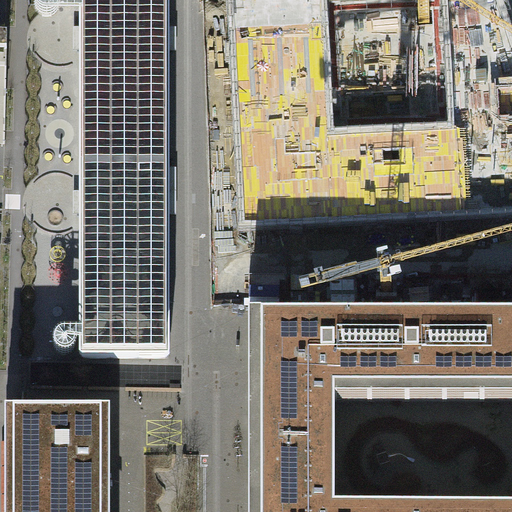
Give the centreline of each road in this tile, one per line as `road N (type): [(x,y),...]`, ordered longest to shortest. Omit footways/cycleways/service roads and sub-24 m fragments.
road 1 (unknown): [(116,296),(112,56),(104,44),(80,39),(54,53),(44,295)]
road 2 (unknown): [(225,268),(234,0)]
